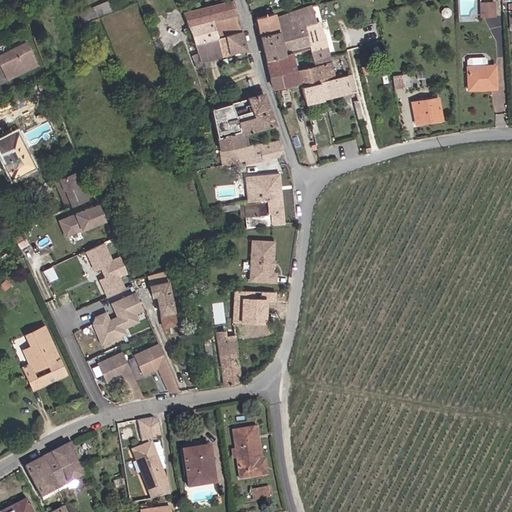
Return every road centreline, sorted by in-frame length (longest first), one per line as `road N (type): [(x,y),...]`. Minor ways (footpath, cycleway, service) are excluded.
road 1 (residential): [(0,471),(105,416),(231,393),(272,376)]
road 2 (residential): [(303,181),(414,147),(511,134)]
road 3 (residential): [(272,376),(288,339),(303,181)]
road 4 (residential): [(243,0),(303,181)]
road 5 (residential): [(299,511),(272,376)]
